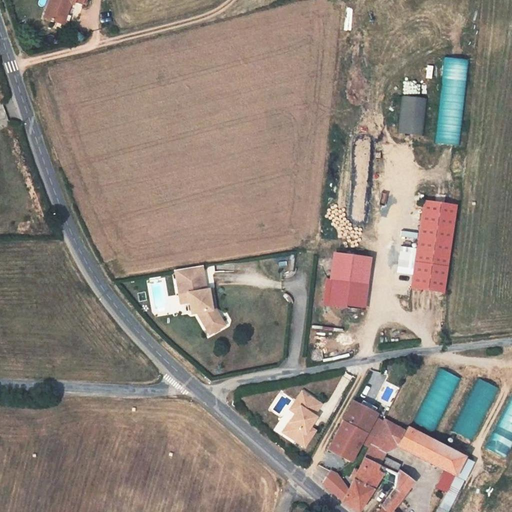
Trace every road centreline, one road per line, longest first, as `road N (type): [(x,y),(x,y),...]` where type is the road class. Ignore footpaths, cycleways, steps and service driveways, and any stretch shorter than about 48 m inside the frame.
road 1 (tertiary): [(0,32),(63,219),(119,313),(187,378)]
road 2 (unclassified): [(187,378),(162,391),(0,384)]
road 3 (residential): [(204,394),(368,360)]
road 4 (track): [(93,45),(212,14),(232,0)]
road 5 (residential): [(368,360),(511,340)]
road 6 (residential): [(368,360),(301,481)]
road 7 (tertiary): [(204,394),(301,481)]
